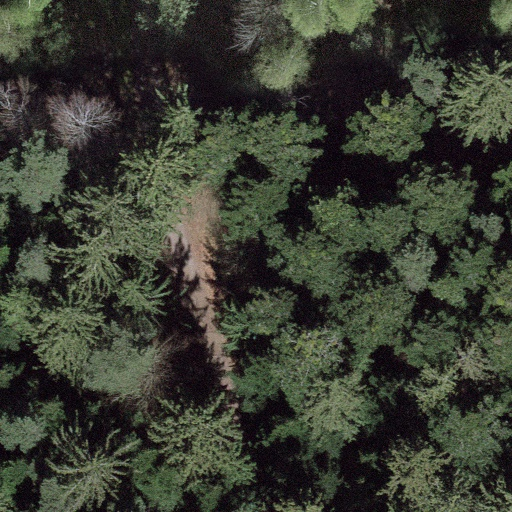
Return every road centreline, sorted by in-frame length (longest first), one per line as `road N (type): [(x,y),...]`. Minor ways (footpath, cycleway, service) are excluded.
road 1 (track): [(511,484),(390,322),(295,169),(211,0)]
road 2 (track): [(134,0),(142,164),(155,243),(249,511)]
